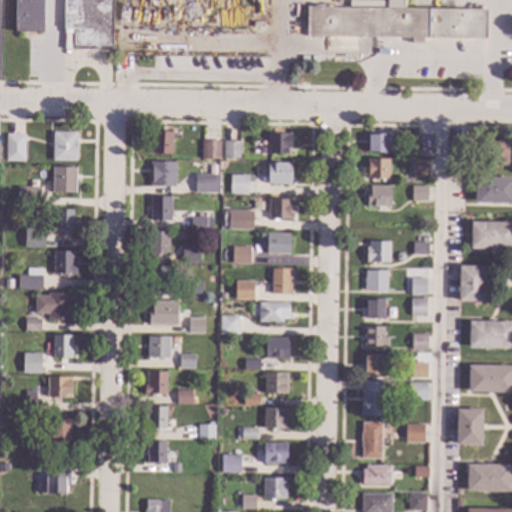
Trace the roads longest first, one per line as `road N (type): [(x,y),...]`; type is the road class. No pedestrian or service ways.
road 1 (residential): [(511,110),(0,106)]
road 2 (residential): [(112,107),(111,511)]
road 3 (residential): [(334,108),(330,511)]
